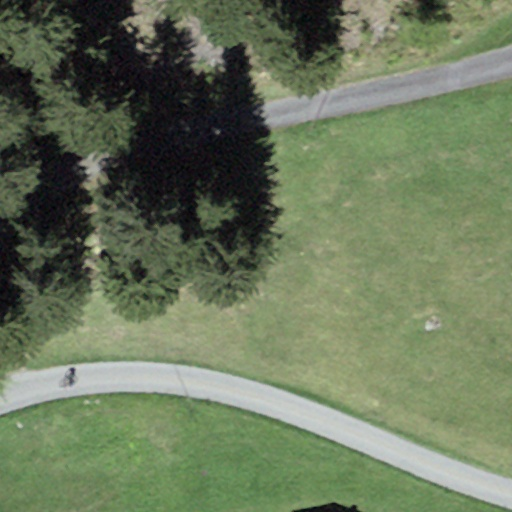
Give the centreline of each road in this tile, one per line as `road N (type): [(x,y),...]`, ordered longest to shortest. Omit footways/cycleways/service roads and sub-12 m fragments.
road 1 (track): [(0,220),(46,185),(511,49)]
road 2 (unclassified): [(0,402),(85,377),(177,374),(249,391),(511,489)]
